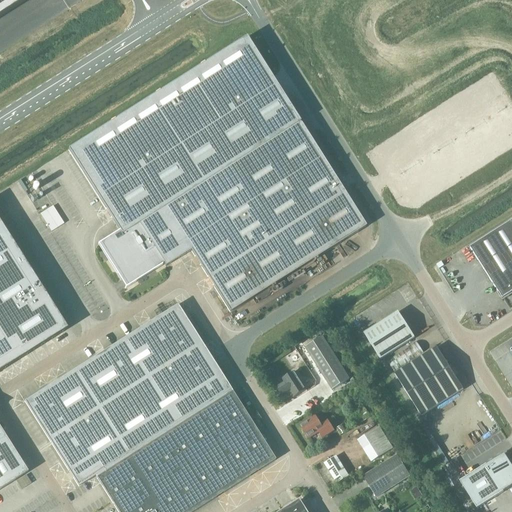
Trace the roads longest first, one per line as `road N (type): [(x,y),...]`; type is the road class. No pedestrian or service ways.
road 1 (unclassified): [(305,471),(227,348),(399,238)]
road 2 (unclassified): [(399,238),(251,5)]
road 3 (unclassified): [(0,128),(160,28)]
road 4 (unclassified): [(153,17),(0,114)]
road 5 (unknown): [(227,348),(193,297),(179,290),(103,328)]
road 6 (unclassified): [(70,511),(2,396)]
road 7 (unclassified): [(465,346),(399,238)]
